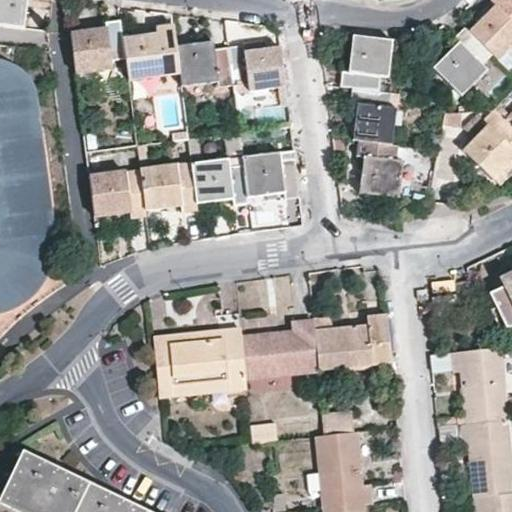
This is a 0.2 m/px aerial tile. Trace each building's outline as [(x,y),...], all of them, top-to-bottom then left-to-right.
[(0,0),(0,27),(25,30),(28,0),(0,0)] [(493,0),(492,2),(496,6),(489,13),(470,32),(492,55),(498,60),(511,46),(511,2),(509,0),(493,0)] [(105,24),(106,29),(86,32),(70,34),(75,74),(112,69),(111,61),(125,60),(123,39),(120,22),(105,24)] [(158,27),(159,34),(148,35),(123,39),(125,60),(128,82),(165,77),(164,69),(178,68),(175,48),(173,25),(158,27)] [(455,39),(459,43),(454,48),(433,69),(461,97),(487,70),(482,66),(492,55),(470,32),(465,28),(455,39)] [(388,78),(393,40),(352,37),(350,56),(348,73),(341,72),(340,86),(352,88),(378,91),(379,78),(388,78)] [(228,47),(214,50),(213,43),(186,46),(175,48),(178,68),(181,86),(218,81),(219,88),(233,85),(228,47)] [(285,87),(280,48),(264,50),(247,52),(247,46),(228,47),(233,85),(248,84),(248,93),(285,87)] [(1,61),(0,61),(0,68),(3,70),(6,72),(9,74),(12,77),(16,81),(20,85),(22,89),(25,94),(27,101),(32,139),(39,138),(35,113),(31,90),(30,85),(27,79),(21,72),(16,67),(8,63),(1,61)] [(12,77),(9,74),(6,72),(3,70),(0,68),(0,254),(2,253),(45,265),(45,249),(47,225),(45,214),(50,212),(39,138),(32,139),(27,101),(25,94),(22,89),(20,85),(16,81),(12,77)] [(350,103),(356,104),(354,120),(351,140),(354,141),(392,145),(396,109),(389,109),(391,93),(378,91),(352,88),(350,103)] [(283,113),(281,97),(265,99),(267,115),(283,113)] [(503,121),(510,115),(499,104),(492,110),(503,121)] [(483,119),(489,125),(463,152),(492,180),(494,179),(511,160),(511,129),(503,121),(492,110),(483,119)] [(511,129),(511,112),(510,115),(503,121),(511,129)] [(354,141),(353,157),(363,157),(361,173),(359,194),(398,198),(403,165),(403,162),(395,161),(396,146),(392,145),(354,141)] [(241,152),(242,160),(279,155),(278,144),(268,145),(267,149),(241,152)] [(280,162),(279,155),(242,160),(242,167),(246,198),(283,193),(284,199),(298,197),(294,161),(280,162)] [(229,168),(228,160),(190,165),(196,204),(232,199),(234,205),(247,204),(246,198),(242,167),(229,168)] [(511,160),(494,179),(501,186),(511,174),(511,160)] [(196,204),(190,165),(139,171),(144,211),(181,206),(182,212),(197,211),(196,204)] [(406,186),(415,187),(418,166),(403,165),(398,198),(404,199),(406,186)] [(144,211),(139,171),(88,177),(93,217),(130,212),(131,219),(145,217),(144,211)] [(51,266),(50,212),(45,214),(47,225),(45,249),(45,265),(2,253),(0,254),(0,315),(5,314),(11,311),(19,308),(25,303),(33,297),(37,291),(42,285),(46,278),(49,273),(51,266)] [(511,282),(488,294),(507,330),(511,327),(511,282)] [(454,313),(453,298),(434,300),(435,315),(454,313)] [(318,370),(391,363),(386,315),(366,316),(367,325),(330,330),(314,331),(318,370)] [(313,322),(314,331),(330,330),(329,317),(313,319),(313,322)] [(242,338),(246,377),(318,370),(314,331),(313,322),(294,325),(294,333),(242,338)] [(154,348),(158,386),(246,377),(242,338),(241,330),(221,332),(222,340),(154,348)] [(153,338),(154,348),(222,340),(221,332),(153,338)] [(453,373),(461,373),(466,425),(507,420),(500,349),(480,351),(450,354),(453,373)] [(158,386),(159,398),(247,390),(246,377),(158,386)] [(353,434),(351,413),(329,416),(331,436),(353,434)] [(511,419),(507,420),(466,425),(459,426),(461,446),(468,446),(474,497),(511,493),(511,469),(511,455),(511,454),(511,419)] [(276,441),(274,424),(251,426),(252,443),(266,442),(276,441)] [(324,437),(316,438),(324,509),(364,505),(372,505),(370,486),(362,487),(356,434),(353,434),(331,436),(324,437)] [(146,511),(23,453),(3,494),(16,500),(12,506),(23,511),(36,511),(37,510),(41,511),(146,511)] [(511,511),(511,493),(474,497),(471,497),(472,511),(511,511)] [(3,494),(0,501),(12,506),(16,500),(3,494)]
